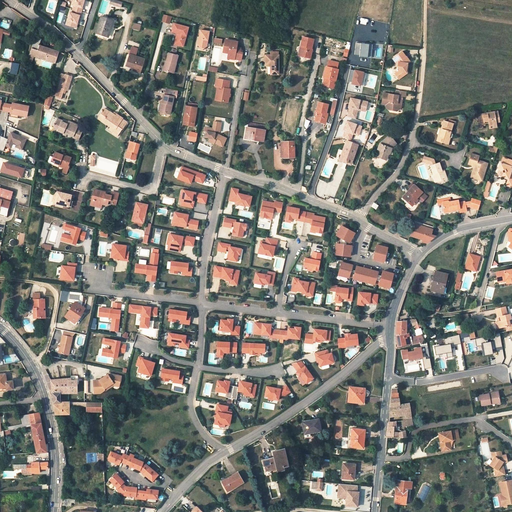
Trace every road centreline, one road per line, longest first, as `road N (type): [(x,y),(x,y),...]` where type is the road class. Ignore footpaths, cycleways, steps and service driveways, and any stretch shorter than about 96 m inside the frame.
road 1 (unclassified): [(224,452),(388,338)]
road 2 (unclassified): [(73,51),(162,144),(225,170)]
road 3 (residential): [(373,511),(388,338)]
road 4 (residential): [(317,56),(299,125),(296,195)]
road 5 (residential): [(225,170),(201,302)]
